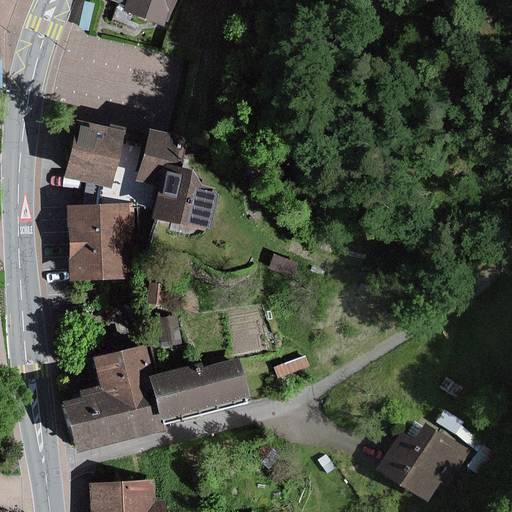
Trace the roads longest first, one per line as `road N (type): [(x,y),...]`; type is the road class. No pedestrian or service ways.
road 1 (tertiary): [(49,511),(18,240)]
road 2 (tertiary): [(18,240),(30,76),(55,0)]
